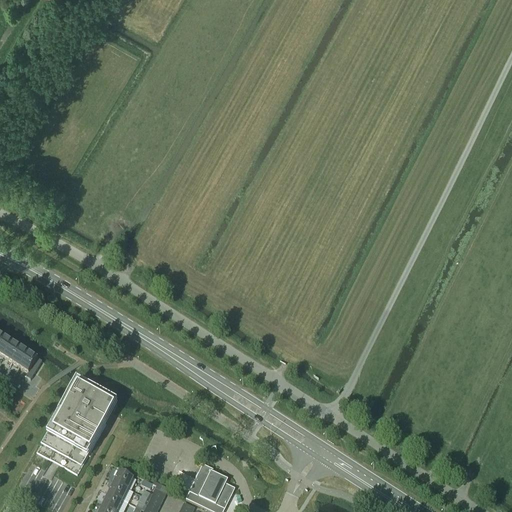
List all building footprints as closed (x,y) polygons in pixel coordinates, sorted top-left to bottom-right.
[(13,345),(5,340),(0,347),(0,357),(4,359),(13,345)] [(13,345),(4,359),(12,365),(21,350),(13,345)] [(21,350),(12,365),(20,370),(29,356),(21,350)] [(28,376),(28,375),(31,372),(33,368),(35,365),(38,361),(29,356),(20,370),(28,375),(28,376)] [(77,477),(92,450),(114,410),(108,407),(110,405),(111,403),(77,383),(65,404),(66,404),(37,455),(54,465),(77,477)] [(207,511),(224,511),(225,511),(235,491),(225,486),(227,482),(212,474),(213,472),(203,467),(186,501),(207,511)] [(128,492),(134,481),(119,474),(113,485),(128,492)] [(123,503),(128,492),(113,485),(108,495),(123,503)] [(163,502),(166,496),(155,491),(152,496),(163,502)] [(152,497),(149,495),(144,493),(142,498),(161,507),(163,502),(152,496),(152,497)] [(113,511),(118,511),(123,503),(108,495),(103,507),(113,511)] [(147,507),(157,511),(158,511),(161,507),(142,498),(139,504),(147,508),(147,507)]
